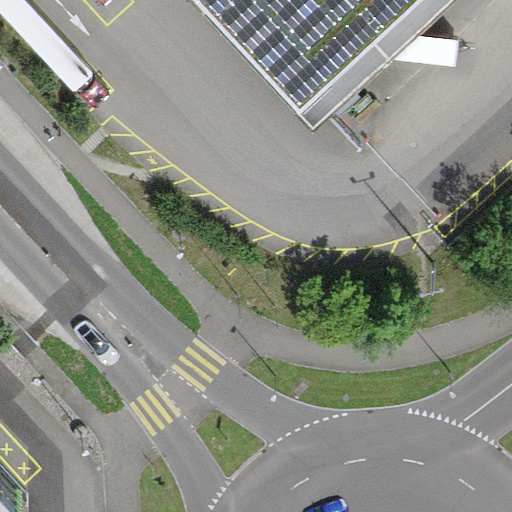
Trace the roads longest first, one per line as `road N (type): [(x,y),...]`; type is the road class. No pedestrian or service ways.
road 1 (unclassified): [(357,460),(286,429),(203,366),(133,306),(0,166)]
road 2 (unclassified): [(0,232),(159,412),(221,511)]
road 3 (secondary): [(511,385),(401,459)]
